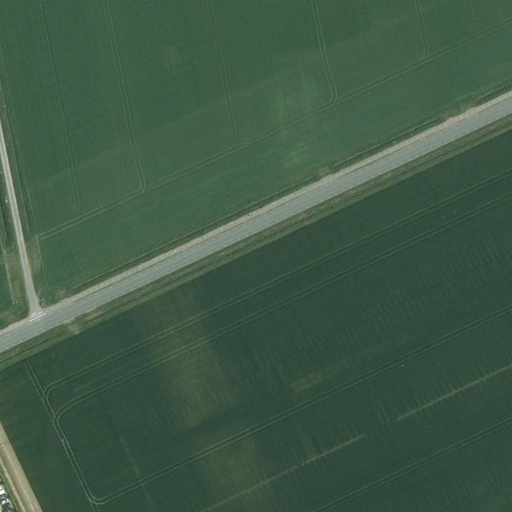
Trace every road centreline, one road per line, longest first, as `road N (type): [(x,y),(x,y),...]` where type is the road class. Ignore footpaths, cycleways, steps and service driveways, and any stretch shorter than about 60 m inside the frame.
road 1 (secondary): [(37,327),(511,106)]
road 2 (unclassified): [(37,327),(0,130)]
